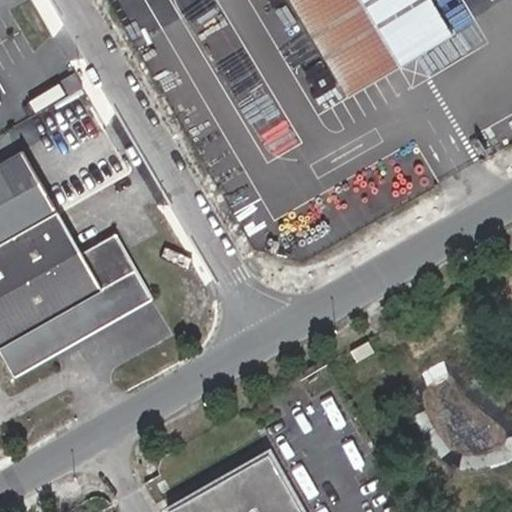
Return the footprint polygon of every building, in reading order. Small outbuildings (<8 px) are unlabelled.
[(184,0),(196,39),(223,30),(213,0),(184,0)] [(290,0),(348,98),(452,36),(431,0),(290,0)] [(74,72),(61,80),(69,95),(83,87),(74,72)] [(72,336),(75,341),(151,298),(114,234),(82,253),(21,150),(0,162),(0,353),(14,377),(56,353),(52,347),(72,336)] [(260,228),(253,241),(266,248),(274,236),(260,228)] [(56,353),(75,341),(72,336),(52,347),(56,353)] [(303,511),(270,453),(170,509),(171,511),(303,511)]
